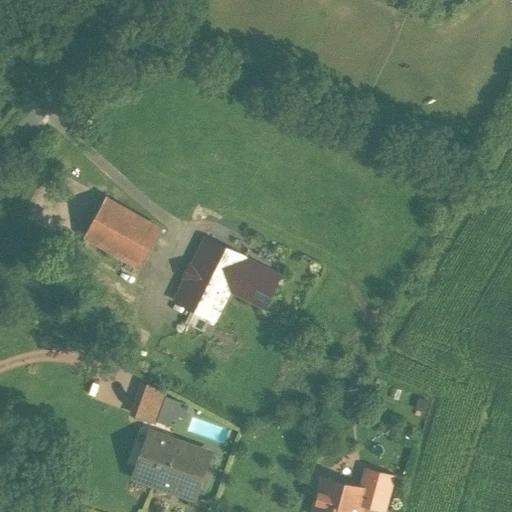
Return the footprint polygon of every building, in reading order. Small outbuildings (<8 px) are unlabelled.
[(163,229),(106,198),(85,236),(142,267),(163,229)] [(244,258),(207,240),(177,299),(215,318),(230,287),(265,305),(279,276),(244,259),(244,258)] [(343,391),(344,407),(358,406),(356,390),(343,391)] [(211,452),(152,431),(136,476),(174,490),(174,488),(194,495),(193,497),(195,498),(211,452)] [(367,490),(363,502),(385,509),(394,477),(367,470),(362,488),(367,490)] [(367,490),(362,488),(325,479),(316,511),(360,511),(363,502),(367,490)]
